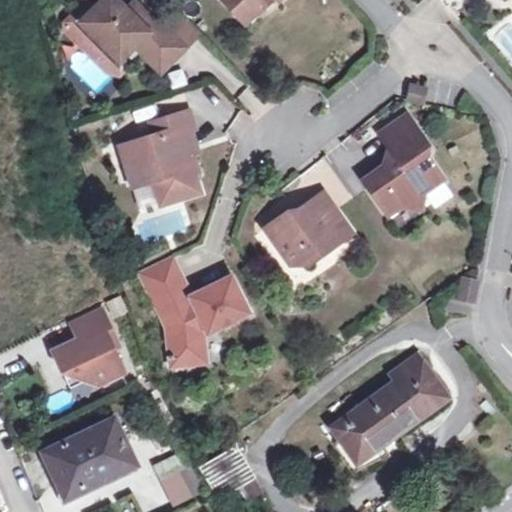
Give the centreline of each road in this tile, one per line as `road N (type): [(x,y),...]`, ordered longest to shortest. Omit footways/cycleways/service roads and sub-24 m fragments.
road 1 (residential): [(437,38),(293,150),(275,147)]
road 2 (residential): [(494,330),(511,203)]
